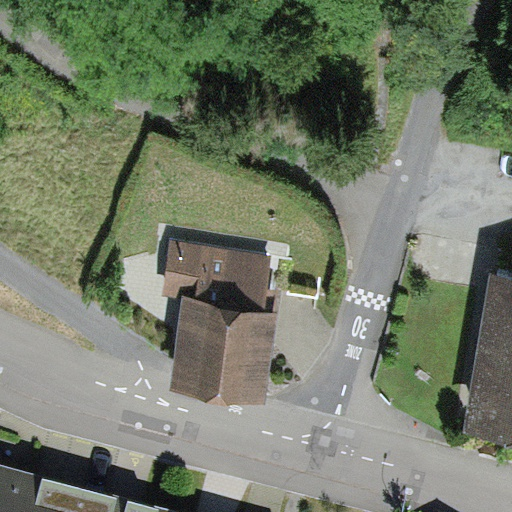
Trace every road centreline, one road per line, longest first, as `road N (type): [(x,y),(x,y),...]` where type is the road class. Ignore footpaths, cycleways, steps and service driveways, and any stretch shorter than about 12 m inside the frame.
road 1 (residential): [(401,200),(140,103),(0,19)]
road 2 (residential): [(324,447),(401,200)]
road 3 (residential): [(401,200),(437,80),(480,0)]
road 4 (residential): [(0,263),(133,348),(147,395)]
road 5 (residential): [(511,499),(324,447)]
road 6 (residential): [(324,447),(147,395)]
road 7 (residential): [(147,395),(0,341)]
